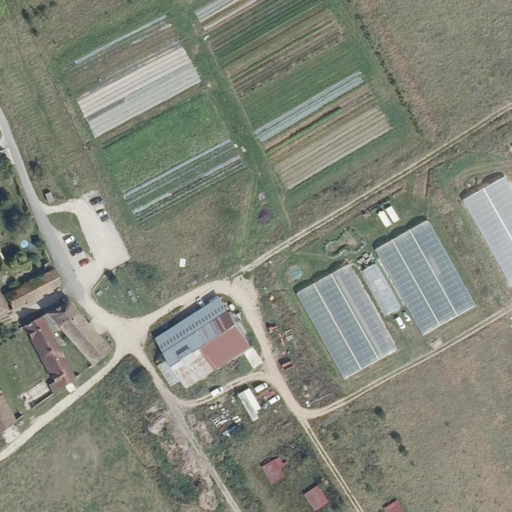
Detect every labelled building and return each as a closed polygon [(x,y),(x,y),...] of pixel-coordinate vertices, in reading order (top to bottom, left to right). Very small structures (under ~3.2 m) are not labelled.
[(461,202),(438,213),(480,300),(511,284),(511,186),(507,176),(483,188),(484,189),(460,201),(461,202)] [(475,308),(430,220),(376,247),(421,335),(475,308)] [(125,248),(119,252),(124,260),(130,256),(125,248)] [(188,267),(189,260),(178,258),(177,265),(188,267)] [(376,263),(362,271),(386,316),(400,308),(376,263)] [(352,264),(297,292),(342,380),(397,352),(352,264)] [(20,316),(63,290),(56,275),(10,298),(20,316)] [(0,326),(13,319),(0,294),(0,326)] [(222,298),(158,340),(190,390),(255,347),(222,298)] [(94,370),(113,358),(75,309),(55,319),(94,370)] [(81,385),(48,323),(33,331),(67,395),(81,385)] [(41,386),(30,393),(34,399),(45,392),(41,386)] [(249,388),(239,394),(250,415),(261,409),(249,388)] [(0,432),(7,444),(26,430),(0,389),(0,432)] [(382,470),(367,477),(375,497),(390,490),(382,470)] [(304,494),(316,511),(330,502),(318,485),(304,494)]
